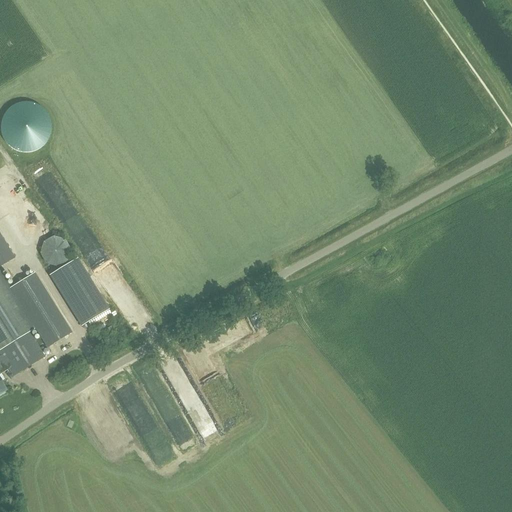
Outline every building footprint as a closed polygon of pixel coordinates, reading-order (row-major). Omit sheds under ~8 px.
[(66,227),(79,221),(68,198),(55,204),(66,227)] [(60,254),(57,250),(68,243),(57,228),(37,243),(51,261),(60,254)] [(0,232),(0,270),(17,259),(0,232)] [(107,310),(76,261),(51,276),(82,326),(107,310)] [(48,347),(71,332),(34,273),(10,288),(48,347)] [(30,332),(34,330),(0,274),(0,354),(1,357),(9,368),(10,371),(41,351),(30,332)] [(252,334),(290,314),(280,296),(240,317),(244,326),(247,324),(252,334)] [(0,393),(7,390),(0,379),(0,373),(9,368),(1,357),(0,357),(0,393)] [(200,371),(210,369),(209,360),(199,362),(200,371)] [(221,383),(214,388),(223,404),(230,399),(221,383)]
